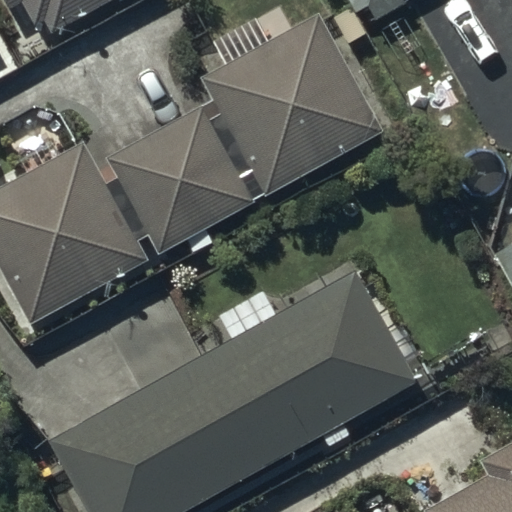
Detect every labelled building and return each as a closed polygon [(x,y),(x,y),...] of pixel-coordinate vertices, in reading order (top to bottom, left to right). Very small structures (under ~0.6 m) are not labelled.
[(7,0),(13,9),(26,2),(37,23),(50,16),(56,26),(102,0),(7,0)] [(383,0),(358,0),(364,11),(383,0)] [(0,188),(0,270),(30,325),(146,261),(137,243),(148,238),(158,256),(186,241),(193,254),(214,243),(207,230),(382,134),(318,16),(294,29),(280,5),(211,43),(224,65),(200,78),(212,101),(106,159),(117,179),(105,185),(82,143),(0,188)] [(511,250),(494,260),(511,290),(511,250)] [(186,511),(413,385),(352,277),(54,444),(92,511),(186,511)] [(511,511),(511,451),(486,466),(495,482),(441,511),(511,511)]
